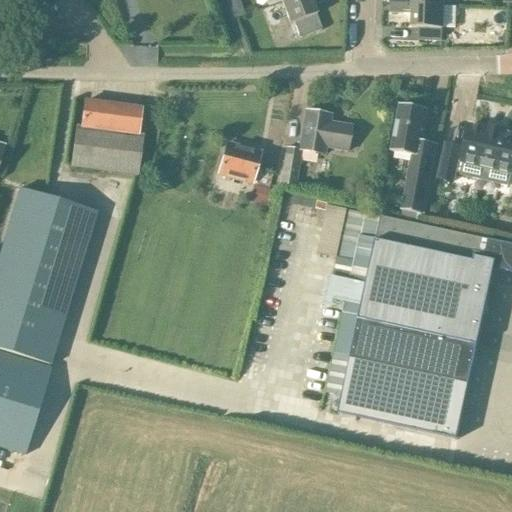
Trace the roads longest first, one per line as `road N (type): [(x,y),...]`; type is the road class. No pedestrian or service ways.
road 1 (residential): [(0,71),(361,69)]
road 2 (residential): [(361,69),(511,66)]
